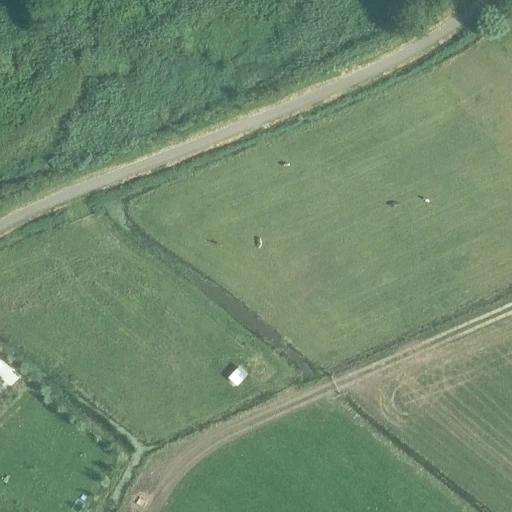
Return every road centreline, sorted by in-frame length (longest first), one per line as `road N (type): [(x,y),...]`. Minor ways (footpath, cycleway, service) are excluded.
road 1 (unclassified): [(0,226),(375,67),(489,0)]
road 2 (track): [(511,308),(202,449),(148,511)]
road 3 (track): [(91,236),(297,402)]
